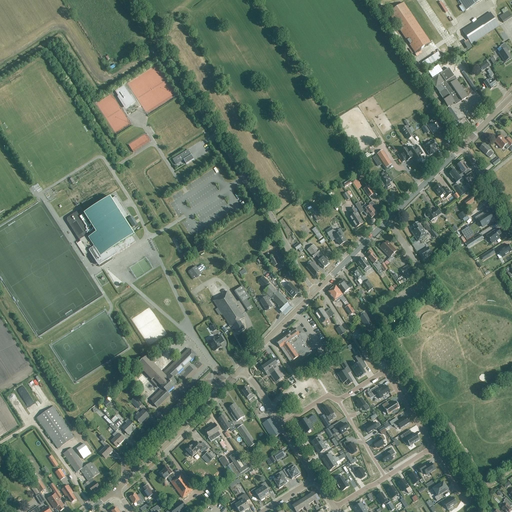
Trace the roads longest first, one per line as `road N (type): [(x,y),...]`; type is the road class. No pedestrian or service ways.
road 1 (unclassified): [(315,291),(131,0)]
road 2 (primary): [(315,291),(460,147)]
road 3 (residential): [(226,382),(204,382),(127,457),(127,479)]
road 4 (residential): [(337,400),(384,371),(430,448)]
road 5 (primary): [(127,479),(226,382)]
